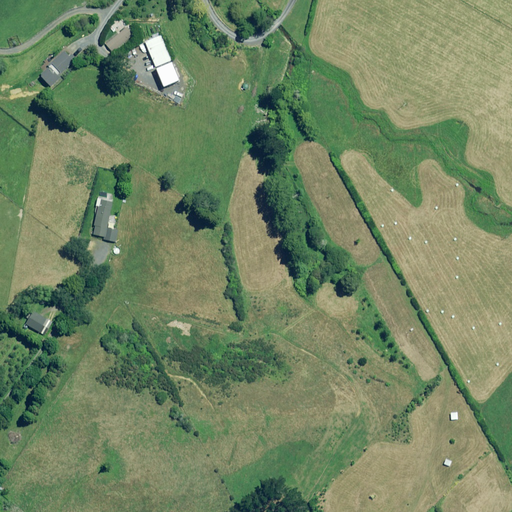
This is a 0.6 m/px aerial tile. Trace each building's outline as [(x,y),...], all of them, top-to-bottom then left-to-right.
[(134,35),(127,27),(105,44),(112,52),(134,35)] [(172,60),(161,35),(145,42),(155,67),(172,60)] [(51,63),(51,64),(49,66),(39,75),(51,88),(61,79),(57,75),(60,73),(73,62),(63,51),(51,63)] [(165,87),(180,81),(173,63),(158,69),(165,87)] [(112,202),(98,199),(96,206),(98,206),(94,226),(95,226),(93,235),(104,237),(104,240),(115,242),(118,231),(106,228),(112,202)] [(114,255),(115,255),(116,255),(117,255),(118,255),(118,254),(119,254),(119,253),(120,253),(120,252),(120,251),(120,250),(120,249),(119,248),(118,247),(117,247),(116,247),(115,247),(114,247),(113,248),(112,249),(112,250),(112,251),(112,252),(112,253),(113,254),(114,254),(114,255)] [(43,335),(51,322),(33,311),(25,324),(43,335)]
